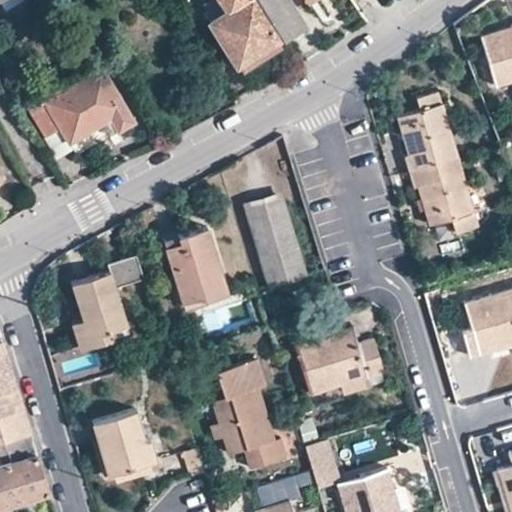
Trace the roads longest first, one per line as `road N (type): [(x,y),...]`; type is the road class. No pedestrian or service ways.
road 1 (residential): [(469,511),(406,297),(368,265),(311,92)]
road 2 (residential): [(311,92),(0,255)]
road 3 (residential): [(0,263),(73,511)]
road 4 (residential): [(448,0),(311,92)]
road 5 (unknown): [(88,210),(15,136),(0,109)]
